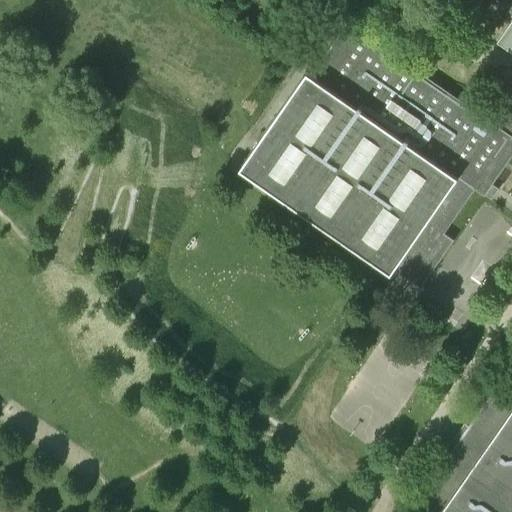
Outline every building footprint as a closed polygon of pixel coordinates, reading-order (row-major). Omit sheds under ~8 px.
[(511,137),(495,125),(348,24),(312,76),(306,72),(239,169),(391,273),(394,269),(420,287),(453,240),(444,233),(474,189),(484,196),(484,195),(492,200),(498,190),(491,185),(511,154),(511,137)] [(244,66),(232,58),(220,76),(232,84),(244,66)] [(0,122),(18,94),(0,83),(0,122)] [(511,99),(495,125),(510,136),(511,133),(511,99)] [(511,511),(511,388),(501,381),(417,503),(431,511),(511,511)]
